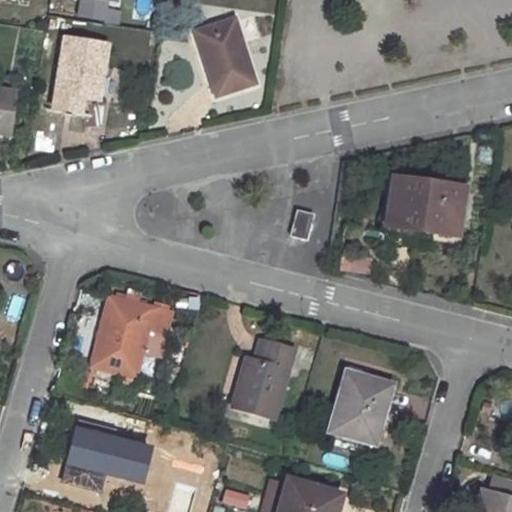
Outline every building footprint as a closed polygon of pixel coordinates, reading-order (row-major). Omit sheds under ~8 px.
[(234,20),(195,32),(210,78),(214,77),(221,96),(255,84),(234,20)] [(65,39),(56,94),(54,109),(82,113),(83,98),(98,100),(107,45),(65,39)] [(214,77),(210,78),(216,97),(221,96),(214,77)] [(0,90),(0,133),(10,135),(16,93),(0,90)] [(395,178),(388,227),(455,238),(462,189),(395,178)] [(298,213),(292,237),(306,241),(311,217),(298,213)] [(369,274),(371,255),(341,252),(339,271),(369,274)] [(105,316),(92,368),(135,379),(142,353),(148,331),(166,335),(171,316),(114,301),(111,317),(105,316)] [(148,331),(142,353),(160,357),(166,335),(148,331)] [(246,360),(231,409),(273,421),(292,352),(262,342),(258,357),(266,359),(264,366),(256,363),(246,360)] [(258,357),(256,363),(264,366),(266,359),(258,357)] [(383,413),(377,412),(384,384),(346,373),(329,432),(374,445),(383,413)] [(384,384),(377,412),(383,413),(391,386),(384,384)] [(78,423),(63,484),(99,493),(115,432),(78,423)] [(149,473),(134,470),(130,488),(145,492),(149,473)] [(482,493),(477,509),(487,511),(511,511),(511,483),(494,479),(489,495),(482,493)] [(339,511),(334,510),(336,503),(342,504),(344,498),(289,482),(280,511),(339,511)] [(221,505),(247,509),(250,494),(224,490),(221,505)]
